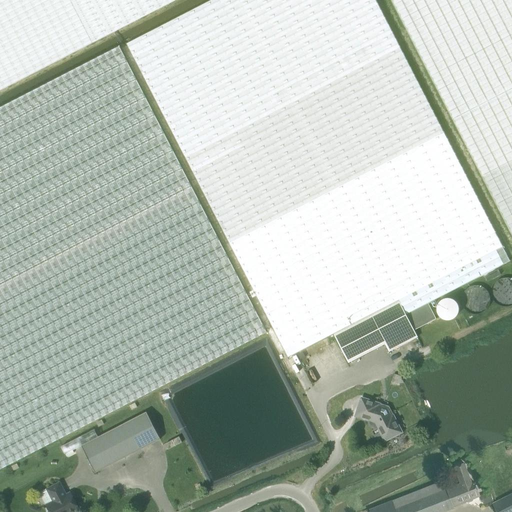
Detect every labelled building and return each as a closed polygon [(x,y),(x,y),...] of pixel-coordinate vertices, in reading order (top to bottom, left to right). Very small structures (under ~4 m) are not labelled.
[(0,0),(0,89),(173,0),(0,0)] [(374,0),(208,0),(126,41),(287,357),(333,334),(400,299),(407,313),(428,303),(509,261),(374,0)] [(511,0),(390,0),(511,237),(511,0)] [(0,469),(17,460),(58,439),(154,390),(190,372),(213,360),(266,333),(119,47),(0,108),(0,469)] [(498,269),(484,276),(487,281),(500,274),(498,269)] [(399,300),(333,334),(348,362),(384,343),(388,351),(417,337),(399,300)] [(407,314),(406,314),(414,330),(436,319),(427,303),(407,313),(407,314)] [(356,413),(371,418),(370,420),(370,421),(370,423),(371,425),(372,426),(374,427),(376,427),(378,426),(379,425),(385,437),(397,431),(389,416),(390,413),(388,408),(378,405),(378,404),(361,399),(356,413)] [(160,439),(146,412),(98,437),(94,429),(61,446),(65,454),(66,457),(75,452),(74,449),(81,446),(95,473),(160,439)] [(178,436),(165,443),(168,449),(181,442),(178,436)] [(461,484),(449,488),(455,507),(467,502),(469,503),(473,502),(474,499),(480,497),(479,493),(475,483),(472,484),(464,463),(455,467),(459,480),(461,484)] [(392,500),(369,510),(370,511),(445,511),(455,508),(455,507),(449,488),(446,480),(438,483),(423,489),(393,501),(392,500)] [(70,492),(66,494),(59,482),(46,489),(52,501),(45,505),(48,511),(75,511),(79,510),(70,492)] [(490,492),(484,495),(487,503),(493,501),(490,492)] [(511,511),(511,494),(493,504),(496,511),(511,511)]
